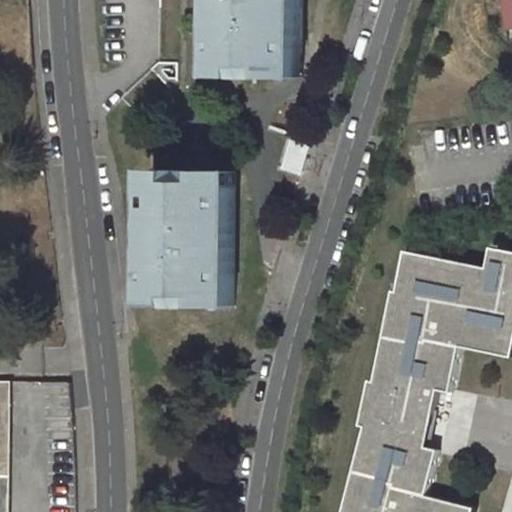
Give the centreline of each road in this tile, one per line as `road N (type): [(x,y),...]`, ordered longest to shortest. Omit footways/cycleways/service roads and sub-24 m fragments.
road 1 (residential): [(397,0),(297,326),(259,511)]
road 2 (residential): [(65,0),(116,511)]
road 3 (unknown): [(50,511),(51,386)]
